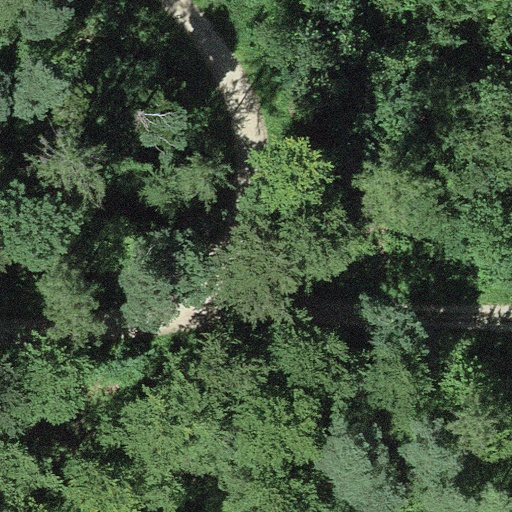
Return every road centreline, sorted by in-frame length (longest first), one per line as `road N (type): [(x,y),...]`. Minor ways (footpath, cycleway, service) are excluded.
road 1 (track): [(240,319),(242,132),(216,39),(181,0)]
road 2 (track): [(240,319),(511,320)]
road 3 (track): [(0,322),(240,319)]
